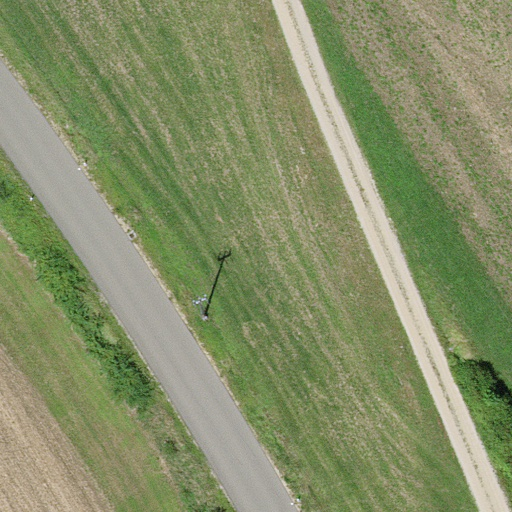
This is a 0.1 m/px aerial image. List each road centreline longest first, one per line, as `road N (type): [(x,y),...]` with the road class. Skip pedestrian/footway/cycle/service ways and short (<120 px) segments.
road 1 (track): [(280,0),(345,178),(468,366),(511,498)]
road 2 (tertiary): [(0,129),(181,393),(251,511)]
